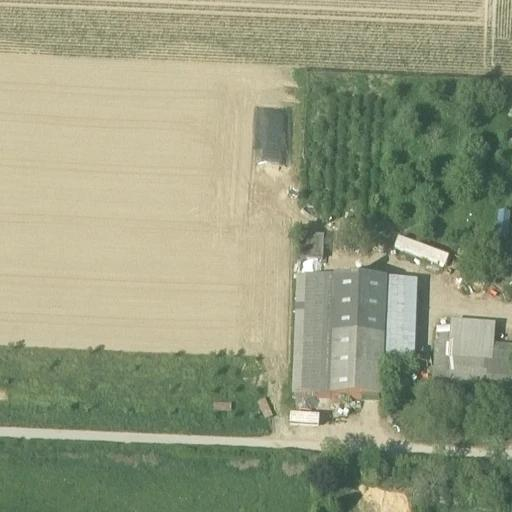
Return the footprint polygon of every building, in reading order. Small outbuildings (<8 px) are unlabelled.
[(311,236),(311,262),(324,262),(325,236),(311,236)] [(399,239),(395,250),(447,270),(451,258),(399,239)] [(331,400),(334,281),(298,280),(294,398),(331,400)] [(387,282),(334,281),(331,400),(383,402),(384,366),(387,282)] [(417,283),(387,282),(384,366),(415,366),(417,283)] [(470,331),(440,329),(436,380),(511,385),(511,348),(469,345),(470,331)]
